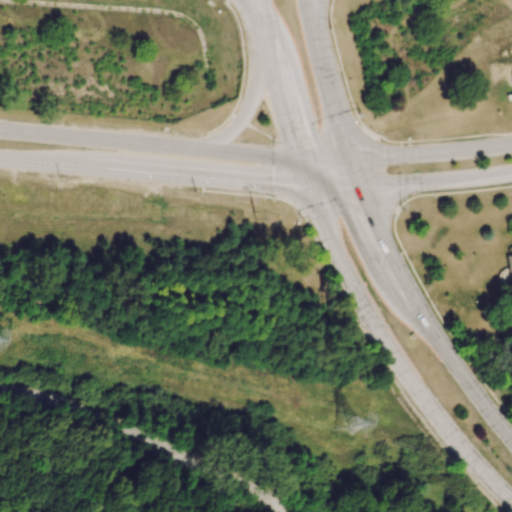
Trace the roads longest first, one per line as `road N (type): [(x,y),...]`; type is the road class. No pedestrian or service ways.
road 1 (primary): [(308,187),(375,328),(444,427),(511,501)]
road 2 (primary): [(347,158),(0,130)]
road 3 (primary): [(84,167),(308,187)]
road 4 (primary): [(258,7),(250,106),(228,135),(195,149)]
road 5 (secondary): [(511,142),(347,158)]
road 6 (primary): [(347,158),(303,0)]
road 7 (secondary): [(358,186),(511,169)]
road 8 (primary): [(406,283),(347,158)]
